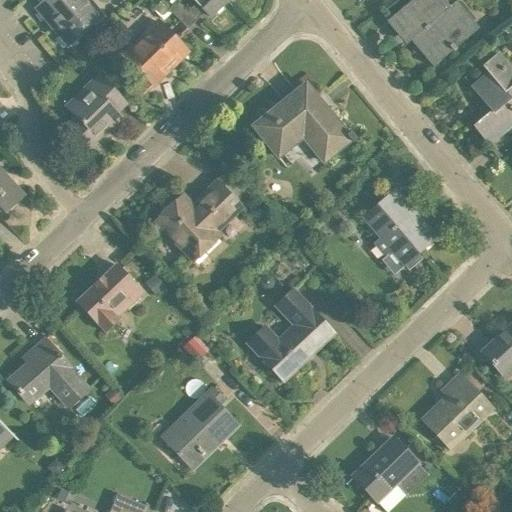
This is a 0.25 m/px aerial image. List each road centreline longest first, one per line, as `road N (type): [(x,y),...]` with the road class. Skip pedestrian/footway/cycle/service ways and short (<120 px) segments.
road 1 (residential): [(269,471),(505,246)]
road 2 (residential): [(78,219),(307,3)]
road 3 (residential): [(505,246),(307,3)]
road 4 (residential): [(78,219),(31,162),(17,69),(0,48)]
